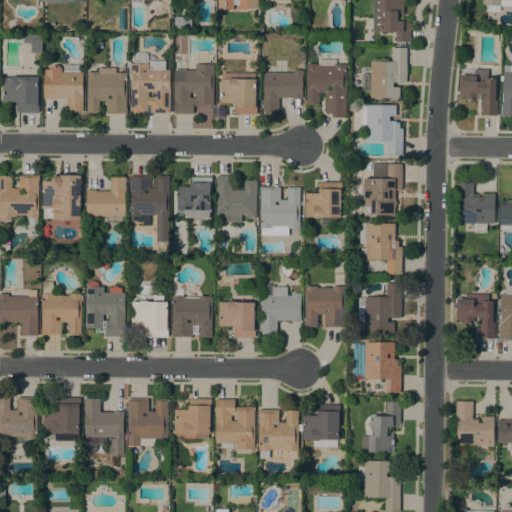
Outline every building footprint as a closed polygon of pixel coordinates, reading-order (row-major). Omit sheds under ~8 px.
[(258,0),(258,8),(238,8),(238,4),(233,4),(233,9),(217,9),(217,0),(258,0)] [(403,0),(403,13),(403,21),(410,21),(410,42),(395,42),(395,31),(380,31),(380,30),(372,30),(372,0),(403,0)] [(481,0),(481,10),(498,11),(498,0),(481,0)] [(191,17),(191,30),(174,30),(174,16),(191,17)] [(24,42),(23,33),(41,33),(41,52),(31,52),(30,42),(24,42)] [(370,61),(391,61),(391,47),(406,47),(406,82),(393,82),(393,87),(399,87),(399,98),(370,98),(370,61)] [(150,104),(148,104),(147,113),(140,112),(140,113),(130,113),(130,63),(136,63),(136,54),(145,54),(145,63),(148,63),(148,69),(149,69),(149,60),(165,60),(165,69),(170,69),(170,113),(150,113),(150,110),(150,104)] [(346,63),(345,117),(332,117),(332,113),(325,113),(325,91),(318,91),(318,104),(306,104),(306,63),(318,63),(318,65),(333,65),(333,63),(335,63),(346,63)] [(195,70),(195,64),(213,64),(213,106),(192,106),(192,114),(173,113),(173,70),(175,69),(195,70)] [(83,72),(82,95),(83,95),(82,111),(66,110),(66,97),(52,97),(52,98),(43,98),(43,68),(48,68),(52,65),(57,65),(61,69),(61,72),(62,72),(83,72)] [(511,115),(501,115),(501,101),(502,101),(503,65),(511,65),(511,115)] [(126,108),(126,113),(106,113),(106,100),(99,100),(99,112),(86,112),(87,72),(98,72),(98,67),(115,68),(115,72),(126,72),(126,108)] [(488,69),(487,78),(496,78),(495,99),(497,99),(496,115),(481,115),(482,95),(484,95),(484,94),(476,93),(476,99),(465,99),(465,96),(458,96),(459,74),(473,75),(474,68),(488,69)] [(292,72),(292,69),(302,69),(302,74),(302,94),(302,98),(291,98),(291,97),(278,97),(278,111),(262,110),(262,94),(263,94),(263,72),(292,72)] [(254,73),(254,78),(255,78),(255,97),(256,97),(256,114),(235,114),(235,107),(233,107),(233,102),(220,102),(220,78),(222,78),(222,73),(254,73)] [(38,76),(38,113),(12,112),(12,102),(2,102),(2,77),(3,77),(3,76),(38,76)] [(366,126),(361,126),(362,104),(395,105),(395,120),(396,120),(396,122),(402,122),(402,155),(387,155),(387,142),(366,141),(366,126)] [(402,164),(401,189),(395,189),(395,200),(396,201),(396,205),(394,206),(394,215),(370,215),(370,214),(364,214),(364,213),(361,213),(361,198),(363,198),(363,178),(373,178),(373,163),(402,164)] [(82,175),(82,191),(80,191),(80,219),(69,219),(69,220),(59,220),(59,219),(54,219),(54,218),(43,218),(43,208),(42,208),(42,181),(50,181),(53,176),(59,176),(59,174),(82,175)] [(0,175),(11,175),(11,188),(18,188),(18,175),(39,175),(38,216),(37,216),(37,226),(35,228),(29,228),(27,226),(27,216),(26,216),(26,215),(17,215),(17,216),(11,216),(11,221),(0,221),(0,175)] [(129,175),(169,175),(168,241),(156,241),(156,224),(155,224),(156,218),(156,214),(141,214),(141,216),(129,216),(129,175)] [(232,176),(232,189),(243,189),(243,180),(256,180),(256,218),(246,218),(246,214),(241,214),(241,222),(217,221),(217,214),(216,214),(216,175),(232,176)] [(95,216),(95,219),(85,219),(86,189),(96,189),(96,191),(109,191),(109,177),(126,177),(126,182),(125,182),(125,216),(123,216),(95,216)] [(185,210),(176,210),(177,187),(179,187),(179,186),(185,186),(190,187),(190,182),(191,182),(191,177),(211,177),(211,190),(210,190),(210,210),(209,210),(209,218),(185,217),(185,216),(185,210)] [(458,223),(458,193),(456,193),(456,177),(473,177),(473,195),(483,195),(483,194),(494,194),(494,223),(458,223)] [(304,193),(318,193),(318,188),(319,188),(319,182),(341,182),(341,198),(340,198),(340,217),(337,217),(337,225),(319,224),(319,218),(313,218),(313,217),(304,217),(304,193)] [(299,228),(287,228),(286,230),(283,233),(271,233),(271,236),(261,236),(261,228),(259,228),(260,187),(280,187),(280,200),(287,200),(287,187),(299,187),(299,228)] [(511,224),(499,224),(500,204),(505,204),(505,200),(511,200),(511,224)] [(365,224),(365,223),(395,223),(395,240),(398,240),(398,246),(401,246),(401,274),(386,274),(386,260),(365,260),(365,253),(360,253),(360,248),(365,248),(365,243),(359,243),(359,224),(365,224)] [(81,334),(68,334),(68,322),(61,322),(61,334),(41,334),(41,293),(43,293),(43,281),(52,281),(52,295),(68,295),(68,293),(81,293),(81,334)] [(401,283),(401,317),(387,317),(387,322),(394,322),(394,333),(358,333),(358,297),(365,297),(365,296),(386,296),(386,283),(401,283)] [(261,295),(262,295),(262,284),(274,284),(274,286),(287,286),(286,295),(291,295),(291,292),(301,292),(300,318),(301,318),(301,322),(290,321),(290,320),(277,320),(277,334),(261,334),(261,295)] [(511,285),(511,339),(499,339),(499,323),(501,323),(501,293),(505,293),(505,285),(511,285)] [(103,292),(124,292),(124,336),(105,336),(105,333),(95,333),(95,328),(85,328),(85,286),(103,286),(103,292)] [(317,286),(317,287),(332,288),(332,286),(344,286),(344,327),(324,327),(324,314),(317,314),(317,327),(304,327),(305,286),(317,286)] [(28,296),(28,289),(36,289),(36,296),(38,296),(37,335),(22,335),(22,321),(8,321),(8,322),(0,322),(0,293),(8,293),(8,296),(28,296)] [(456,323),(456,298),(464,298),(464,294),(489,294),(489,292),(496,292),(496,298),(494,298),(494,301),(492,301),(492,322),(494,322),(494,338),(479,338),(479,316),(474,316),(474,323),(456,323)] [(140,301),(147,301),(152,302),(152,295),(162,295),(162,302),(167,302),(167,317),(168,317),(167,337),(146,336),(146,330),(145,330),(145,325),(131,325),(131,301),(140,301)] [(199,324),(192,324),(192,337),(172,337),(172,295),(184,296),(184,297),(199,297),(199,296),(212,296),(211,337),(199,337),(199,335),(199,324)] [(227,302),(227,301),(235,301),(235,302),(254,302),(254,320),(255,320),(255,337),(233,337),(233,330),(232,330),(232,326),(218,326),(218,302),(227,302)] [(400,392),(385,392),(385,378),(364,378),(364,376),(352,376),(353,342),(364,342),(364,341),(394,341),(394,357),(395,357),(394,359),(401,359),(400,392)] [(0,397),(10,397),(10,410),(17,410),(17,397),(37,397),(37,436),(34,436),(34,438),(24,437),(24,436),(9,436),(9,438),(0,437),(0,397)] [(80,413),(79,413),(79,433),(78,433),(78,441),(55,440),(55,433),(52,433),(52,432),(43,432),(43,408),(51,408),(52,397),(80,397),(80,413)] [(84,437),(84,398),(100,398),(100,412),(113,412),(113,411),(124,411),(124,415),(123,415),(123,456),(111,456),(111,453),(109,453),(109,447),(111,447),(111,438),(114,438),(114,437),(85,437),(84,437)] [(128,398),(148,399),(148,411),(155,411),(155,399),(167,399),(167,439),(157,439),(157,445),(139,445),(139,446),(127,446),(128,398)] [(211,399),(211,422),(210,422),(210,434),(197,434),(197,438),(186,438),(182,438),(182,435),(176,435),(176,433),(174,433),(174,409),(188,409),(188,405),(189,405),(189,398),(211,399)] [(215,399),(235,399),(234,407),(245,407),(246,406),(252,406),(252,407),(255,407),(255,410),(254,410),(254,449),(235,448),(235,443),(214,442),(215,399)] [(361,435),(368,435),(374,435),(374,426),(370,426),(370,415),(385,415),(385,401),(400,401),(400,427),(393,427),(393,452),(368,452),(368,449),(361,449),(361,435)] [(456,446),(457,416),(456,416),(456,401),(473,401),(472,417),(482,417),(482,416),(494,416),(494,446),(456,446)] [(313,447),(313,440),(312,440),(312,439),(303,439),(303,415),(317,415),(317,411),(318,411),(318,404),(340,404),(340,421),(339,421),(339,439),(337,439),(337,447),(313,447)] [(285,450),(285,449),(270,449),(270,450),(269,450),(269,457),(259,457),(259,450),(258,450),(258,409),(278,409),(278,422),(285,422),(285,410),(298,410),(298,451),(287,450),(285,450)] [(511,450),(506,450),(506,443),(499,443),(499,442),(498,442),(498,419),(511,419),(511,450)] [(257,451),(258,458),(286,457),(285,450),(257,451)] [(384,511),(384,498),(363,497),(364,484),(358,484),(358,466),(364,466),(364,460),(393,461),(393,470),(396,470),(396,478),(400,478),(400,511),(384,511)] [(87,477),(88,469),(97,470),(97,477),(87,477)]
